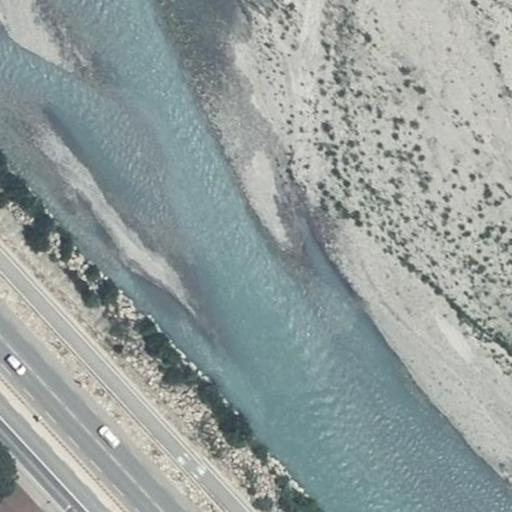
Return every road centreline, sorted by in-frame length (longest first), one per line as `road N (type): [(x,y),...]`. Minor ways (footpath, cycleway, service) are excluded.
road 1 (primary): [(169,511),(0,328)]
road 2 (tertiary): [(90,511),(0,416)]
